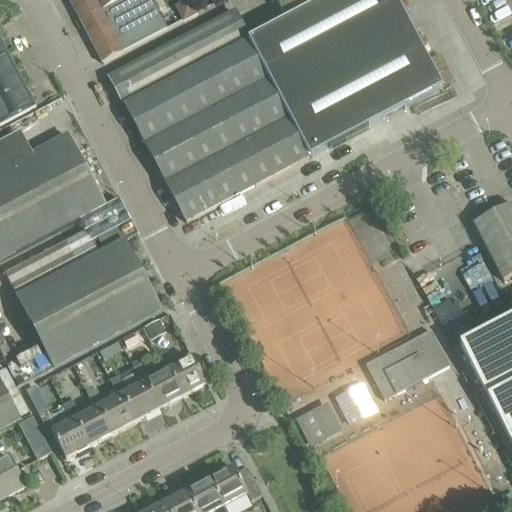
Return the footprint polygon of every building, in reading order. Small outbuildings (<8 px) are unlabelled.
[(67,0),(93,50),(103,68),(124,56),(168,33),(150,0),(67,0)] [(312,162),(444,92),(395,0),(333,0),(250,44),(312,162)] [(273,0),(286,22),(328,0),(273,0)] [(191,2),(176,10),(183,25),(198,17),(191,2)] [(236,15),(110,81),(125,108),(248,44),(251,42),(236,15)] [(0,129),(36,111),(0,41),(0,129)] [(248,44),(125,108),(186,227),(310,163),(248,44)] [(0,224),(17,257),(106,210),(68,139),(33,158),(22,137),(0,148),(0,224)] [(394,198),(404,217),(414,211),(404,193),(394,198)] [(511,208),(474,229),(504,285),(511,280),(511,208)] [(0,265),(17,257),(0,224),(0,265)] [(16,302),(53,373),(54,373),(161,317),(124,245),(16,302)] [(511,323),(461,350),(489,404),(511,391),(511,323)] [(159,324),(145,332),(152,344),(166,337),(159,324)] [(428,336),(365,370),(385,406),(446,373),(449,371),(447,366),(431,334),(428,336)] [(134,338),(123,343),(127,351),(138,345),(134,338)] [(109,351),(100,356),(104,364),(113,359),(109,351)] [(169,374),(184,402),(207,390),(193,362),(175,371),(167,355),(157,360),(165,376),(169,374)] [(146,387),(160,415),(184,402),(169,374),(165,376),(151,383),(143,368),(134,373),(142,389),(146,387)] [(122,399),(137,427),(160,415),(146,387),(142,389),(128,396),(120,380),(110,385),(118,401),(122,399)] [(0,454),(3,453),(0,445),(0,436),(22,425),(0,383),(0,454)] [(48,384),(39,388),(43,395),(51,391),(48,384)] [(511,391),(489,404),(511,448),(511,391)] [(99,411),(114,439),(137,427),(122,399),(118,401),(105,408),(97,392),(87,398),(95,413),(99,411)] [(76,424),(90,451),(114,439),(99,411),(95,413),(81,420),(73,405),(64,410),(72,426),(76,424)] [(328,407),(296,424),(311,452),(343,435),(328,407)] [(66,464),(90,451),(76,424),(72,426),(58,433),(50,417),(40,422),(49,440),(52,438),(66,464)] [(8,461),(0,465),(0,504),(24,492),(8,461)] [(211,484),(225,511),(248,500),(251,507),(263,501),(248,472),(237,478),(234,472),(211,484)] [(188,496),(195,511),(225,511),(211,484),(188,496)] [(164,508),(166,511),(195,511),(188,496),(164,508)]
